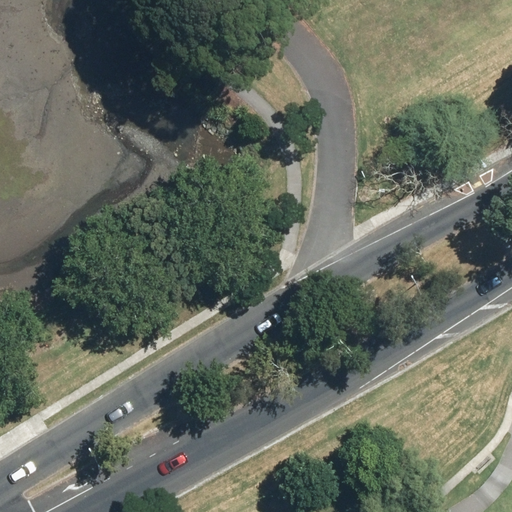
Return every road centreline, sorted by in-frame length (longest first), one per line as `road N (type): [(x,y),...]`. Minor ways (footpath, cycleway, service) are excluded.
road 1 (secondary): [(0,488),(511,186)]
road 2 (secondary): [(511,258),(80,511)]
